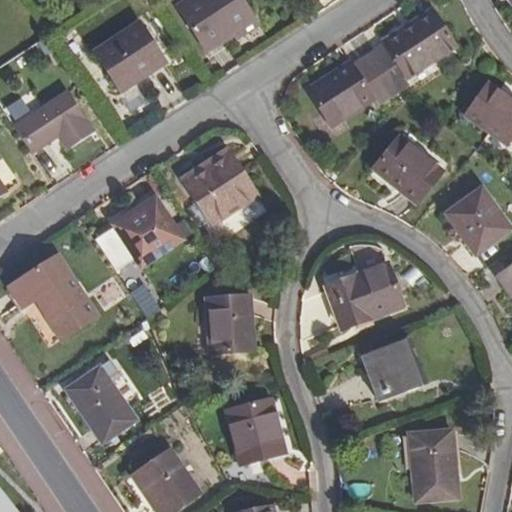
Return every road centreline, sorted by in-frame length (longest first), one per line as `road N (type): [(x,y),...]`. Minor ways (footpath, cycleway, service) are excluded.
road 1 (residential): [(324,511),(318,451),(287,363),(283,319),(317,215)]
road 2 (residential): [(511,400),(459,288),(421,249),(388,229),(317,215)]
road 3 (residential): [(238,85),(0,243)]
road 4 (residential): [(368,0),(238,85)]
road 5 (residential): [(317,215),(238,85)]
road 6 (tertiary): [(0,387),(84,511)]
